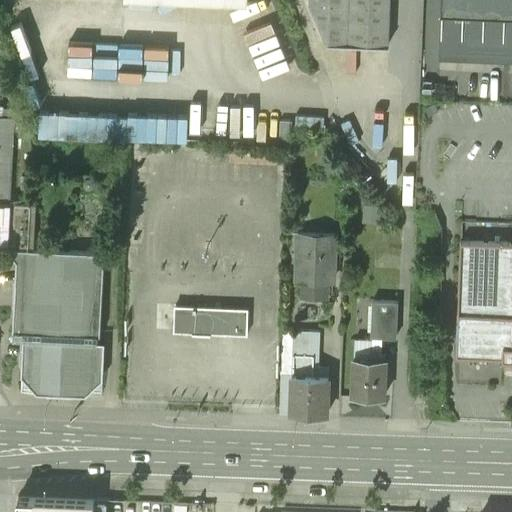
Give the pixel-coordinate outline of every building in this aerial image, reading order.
[(388,44),(390,0),(310,0),(311,1),(329,41),(388,44)] [(511,0),(441,0),(439,54),(511,57),(511,0)] [(182,73),(182,40),(71,39),(71,71),(182,73)] [(50,130),(202,134),(202,110),(50,107),(50,130)] [(0,201),(10,202),(15,116),(0,115),(0,201)] [(10,202),(0,201),(0,243),(8,244),(8,240),(34,242),(36,203),(10,202)] [(335,234),(298,233),(297,277),(300,278),(300,293),(328,294),(328,279),(333,279),(335,234)] [(511,241),(460,239),(458,294),(454,294),(454,306),(458,306),(456,354),(502,356),(502,359),(511,359),(511,241)] [(86,391),(102,392),(103,376),(97,370),(102,251),(34,248),(34,242),(8,240),(8,244),(8,248),(23,265),(21,328),(13,328),(10,332),(13,336),(30,338),(29,367),(22,373),(22,388),(38,389),(44,383),(80,385),(86,391)] [(397,300),(373,299),(371,335),(396,336),(397,300)] [(248,306),(176,303),(175,329),(247,332),(248,306)] [(293,372),(329,374),(329,366),(319,365),(321,329),(283,328),(280,411),(291,411),(293,372)] [(386,356),(354,355),(353,393),(385,395),(386,356)] [(329,374),(293,372),(291,411),(327,412),(329,374)] [(93,511),(94,496),(19,493),(17,511),(93,511)]
